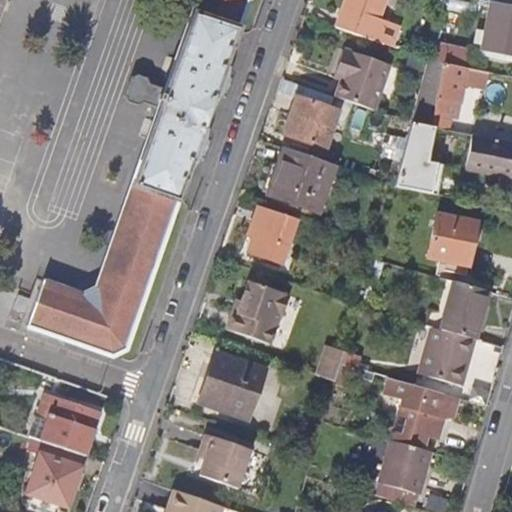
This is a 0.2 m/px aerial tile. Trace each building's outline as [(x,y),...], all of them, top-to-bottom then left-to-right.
[(0,0),(0,27),(9,0),(0,0)] [(46,279),(31,324),(114,353),(126,347),(247,0),(196,0),(167,88),(150,81),(147,73),(125,65),(118,69),(109,90),(114,98),(134,105),(142,102),(160,108),(99,287),(83,293),(46,279)] [(379,24),(387,0),(348,0),(338,27),(386,43),(391,29),(379,24)] [(511,54),(511,5),(490,1),(482,49),(511,54)] [(334,98),(373,112),(388,68),(341,51),(334,71),(343,74),(340,83),(334,98)] [(455,117),(462,81),(483,85),(486,68),(465,64),(446,61),(436,113),(455,117)] [(331,80),(340,83),(343,74),(334,71),(331,80)] [(340,111),(302,98),(289,136),(326,149),(340,111)] [(428,164),(433,129),(413,126),(412,132),(401,168),(396,187),(436,194),(441,166),(428,164)] [(511,142),(472,136),(468,163),(511,170),(511,142)] [(318,215),(335,166),(284,148),(267,197),(318,215)] [(282,264),(298,221),(259,207),(253,227),(261,230),(255,249),(254,254),(282,264)] [(477,223),(434,215),(427,256),(469,263),(477,223)] [(261,230),(253,227),(246,246),(255,249),(261,230)] [(248,280),(241,299),(237,312),(232,310),(226,328),(270,343),(280,315),(281,316),(289,294),(248,280)] [(452,283),(439,328),(473,337),(485,293),(452,283)] [(237,312),(241,299),(236,298),(232,310),(237,312)] [(460,384),(473,337),(439,328),(431,326),(418,373),(460,384)] [(347,353),(328,348),(325,357),(344,362),(347,353)] [(234,406),(232,412),(253,420),(270,370),(219,352),(203,395),(234,406)] [(344,362),(325,357),(320,375),(338,381),(344,364),(344,362)] [(439,431),(451,393),(390,375),(385,390),(404,396),(393,433),(424,442),(429,429),(439,431)] [(201,401),(232,412),(234,406),(203,395),(201,401)] [(51,421),(44,442),(59,447),(85,457),(99,415),(46,396),(39,416),(51,421)] [(228,434),(209,428),(208,433),(226,439),(228,434)] [(226,439),(208,433),(202,448),(210,451),(208,458),(202,473),(239,486),(252,449),(226,439)] [(418,492),(431,450),(390,438),(377,480),(418,492)] [(67,508),(85,457),(59,447),(54,460),(39,456),(25,494),(67,508)] [(210,451),(202,448),(200,455),(208,458),(210,451)] [(175,508),(181,489),(174,486),(165,511),(176,511),(177,509),(175,508)] [(221,511),(224,504),(181,489),(175,508),(177,509),(176,511),(221,511)]
